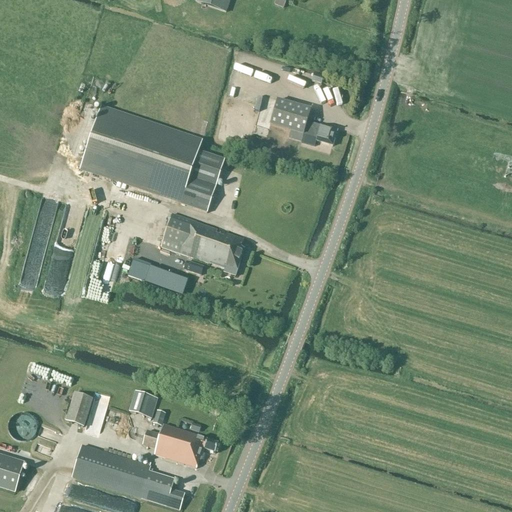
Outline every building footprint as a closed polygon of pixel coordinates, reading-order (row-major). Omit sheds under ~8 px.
[(230,0),(196,0),(195,3),(226,13),(230,0)] [(266,89),(273,73),(257,66),(249,82),(266,89)] [(321,86),(323,79),(314,76),(312,83),(321,86)] [(332,147),(337,132),(307,123),(310,111),(277,102),(269,126),(290,132),(288,139),(301,143),(303,136),(316,140),(316,143),(332,147)] [(208,209),(224,161),(198,153),(201,144),(133,122),(117,170),(185,192),(182,201),(208,209)] [(218,232),(185,220),(172,216),(160,248),(225,271),(223,274),(235,278),(244,251),(240,250),(243,241),(225,235),(224,238),(217,236),(218,232)] [(182,298),(187,283),(133,263),(127,278),(182,298)] [(202,277),(205,269),(186,263),(184,271),(202,277)] [(139,383),(136,393),(135,393),(129,413),(147,419),(152,420),(161,390),(139,383)] [(75,395),(73,400),(66,423),(83,428),(92,400),(75,395)] [(161,428),(165,415),(157,412),(153,425),(161,428)] [(37,429),(36,424),(33,421),(30,418),(26,416),(21,416),(17,417),(13,419),(11,422),(9,427),(8,431),(9,435),(12,439),(13,440),(15,441),(19,443),(24,443),(28,442),(31,440),(34,437),(36,433),(37,429)] [(190,431),(199,434),(201,427),(192,425),(190,431)] [(197,437),(163,426),(160,437),(146,433),(142,447),(155,451),(154,457),(196,470),(199,462),(200,462),(204,451),(215,455),(218,445),(196,438),(197,437)] [(174,481),(148,474),(150,468),(82,448),(72,480),(178,511),(179,511),(184,496),(171,492),(174,481)] [(0,457),(0,489),(15,494),(24,465),(0,457)]
